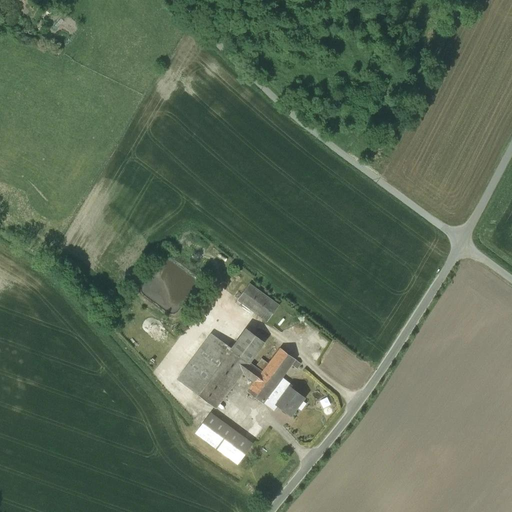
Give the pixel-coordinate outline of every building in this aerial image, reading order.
[(50,2),(47,0),(9,0),(32,21),(50,2)] [(278,306),(249,284),(238,300),(267,321),(278,306)] [(255,336),(246,330),(232,349),(249,362),(264,343),(255,336)] [(267,339),(258,332),(255,336),(264,343),(267,339)] [(212,335),(178,380),(198,394),(232,349),(212,335)] [(262,373),(255,382),(254,382),(247,391),(263,403),(264,402),(263,402),(282,378),(295,360),(280,348),(268,364),(262,373)] [(232,349),(198,394),(216,407),(249,363),(249,362),(232,349)] [(261,359),(255,367),(262,373),(268,364),(261,359)] [(255,367),(249,363),(242,372),(254,382),(255,382),(262,373),(255,367)] [(282,378),(263,402),(264,402),(274,410),(277,406),(276,405),(290,387),(291,387),(292,385),(282,378)] [(290,387),(276,405),(277,406),(290,416),(304,397),(291,387),(290,387)] [(251,444),(211,414),(196,433),(237,463),(251,444)]
